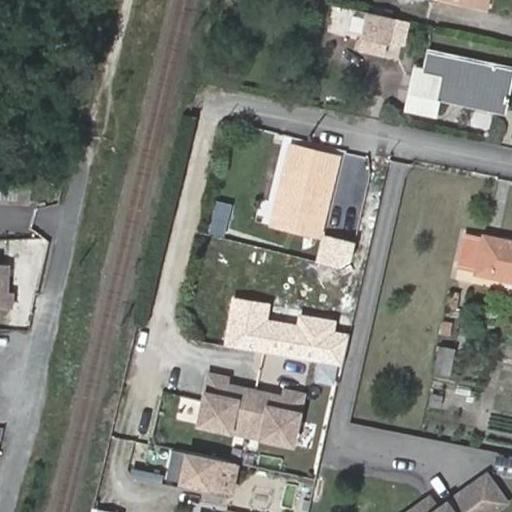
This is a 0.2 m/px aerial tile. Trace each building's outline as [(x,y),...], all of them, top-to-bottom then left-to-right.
[(386,44),(393,16),(366,9),(359,37),(386,44)] [(511,72),(511,68),(431,52),(427,72),(416,69),(408,108),(438,114),(441,98),(504,111),(511,72)] [(338,158),(291,147),(278,208),(324,218),(338,158)] [(29,171),(0,170),(0,192),(28,194),(29,171)] [(511,243),(467,234),(460,268),(511,279),(511,243)] [(9,292),(10,264),(0,263),(0,307),(13,308),(14,292),(9,292)] [(231,298),(223,347),(342,366),(347,333),(336,331),(338,322),(299,316),(297,325),(269,321),(272,304),(231,298)] [(438,345),(434,379),(449,381),(454,347),(438,345)] [(249,433),(257,391),(231,386),(233,378),(212,374),(202,423),(249,433)] [(295,442),(305,393),(285,389),(283,396),(257,391),(249,433),(295,442)] [(127,447),(112,443),(107,463),(122,466),(127,447)] [(231,497),(239,462),(189,453),(182,486),(231,497)] [(401,511),(495,511),(509,503),(487,470),(436,503),(430,493),(401,511)]
